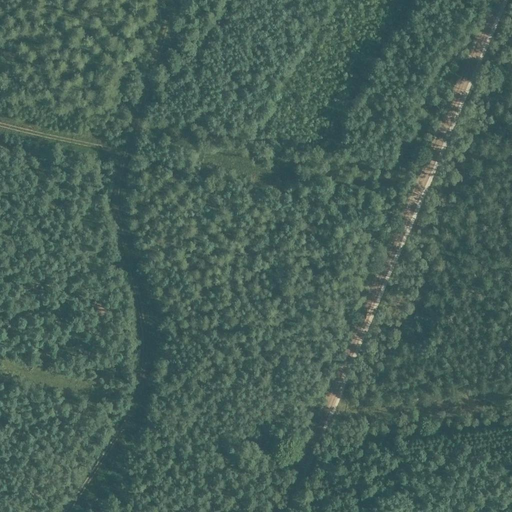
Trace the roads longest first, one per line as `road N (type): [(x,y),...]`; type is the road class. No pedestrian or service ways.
road 1 (track): [(281,511),(497,0)]
road 2 (track): [(328,402),(372,410),(511,392)]
